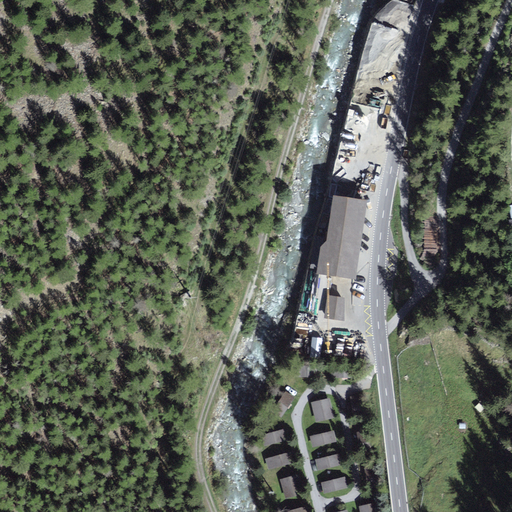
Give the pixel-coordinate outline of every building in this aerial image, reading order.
[(364,203),(331,198),(319,272),(351,278),(364,203)] [(342,299),(327,298),(325,317),(340,319),(342,299)] [(320,355),(321,337),(312,337),(311,355),(320,355)] [(297,367),(297,376),(318,376),(318,367),(297,367)] [(354,369),(334,368),(334,377),(354,378),(354,369)] [(292,399),(285,394),(274,410),(281,415),(292,399)] [(361,395),(350,397),(355,420),(365,418),(361,395)] [(328,400),(312,404),(316,420),(333,416),(328,400)] [(283,431),(261,436),(264,447),(285,441),(283,431)] [(367,431),(358,433),(362,454),(371,452),(367,431)] [(332,433),(311,437),(313,445),(334,440),(332,433)] [(292,452),(267,459),(269,468),(294,461),(292,452)] [(337,455),(316,460),(318,470),(340,466),(337,455)] [(375,468),(365,471),(372,495),(381,493),(375,468)] [(297,477),(281,481),(285,497),(301,493),(297,477)] [(343,478),(322,483),(325,492),(345,487),(343,478)]
